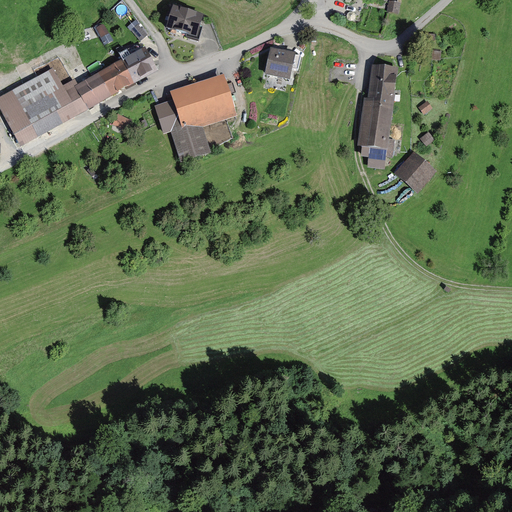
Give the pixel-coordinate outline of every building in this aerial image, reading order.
[(197,40),(205,16),(173,6),(166,30),(197,40)] [(140,41),(149,35),(138,20),(129,26),(140,41)] [(0,95),(0,110),(22,149),(161,71),(147,47),(80,85),(76,77),(71,79),(63,84),(53,66),(0,95)] [(299,55),(271,48),(266,74),(293,80),(299,55)] [(405,68),(377,64),(363,149),(373,166),(389,167),(405,68)] [(239,125),(223,75),(167,94),(170,104),(152,109),(160,132),(170,129),(181,162),(207,154),(200,132),(205,131),(210,145),(231,138),(228,129),(239,125)] [(432,103),(423,109),(428,118),(438,111),(432,103)] [(132,121),(117,115),(112,128),(127,134),(132,121)] [(431,152),(440,144),(433,135),(424,143),(431,152)] [(438,173),(415,152),(396,173),(419,194),(438,173)]
